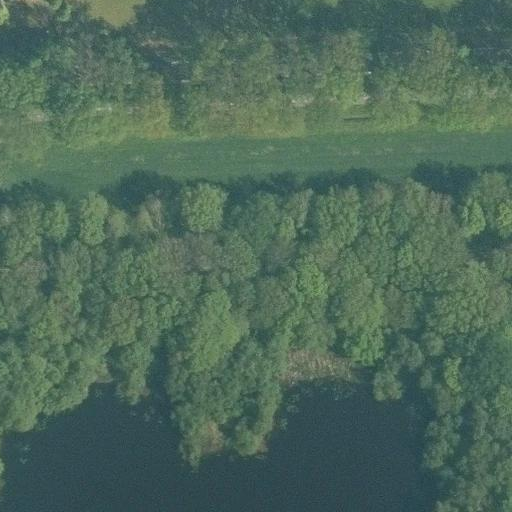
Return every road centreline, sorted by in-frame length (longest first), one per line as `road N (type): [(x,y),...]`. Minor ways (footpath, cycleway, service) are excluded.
road 1 (tertiary): [(0,80),(511,57)]
road 2 (track): [(511,253),(0,258)]
